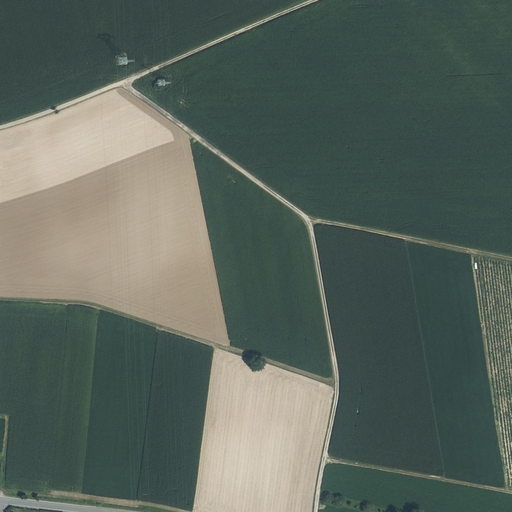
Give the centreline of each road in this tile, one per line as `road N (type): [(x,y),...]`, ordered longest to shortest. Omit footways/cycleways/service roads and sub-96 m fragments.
road 1 (track): [(315,511),(337,384),(310,225),(121,83)]
road 2 (track): [(337,384),(88,305),(0,300)]
road 3 (track): [(313,0),(0,127)]
road 4 (track): [(307,220),(511,261)]
road 5 (track): [(511,493),(323,460)]
